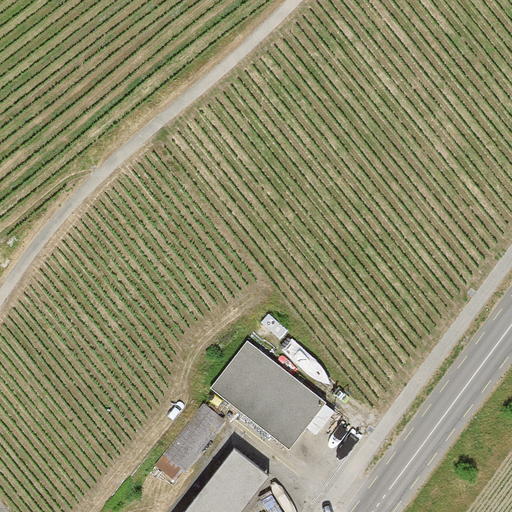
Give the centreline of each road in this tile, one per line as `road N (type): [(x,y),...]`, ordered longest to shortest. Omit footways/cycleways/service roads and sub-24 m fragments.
road 1 (track): [(0,298),(33,248),(129,146),(293,0)]
road 2 (track): [(511,252),(322,511)]
road 3 (primary): [(372,511),(511,323)]
